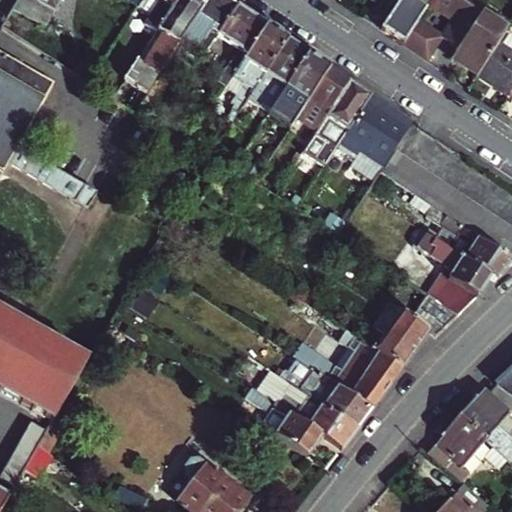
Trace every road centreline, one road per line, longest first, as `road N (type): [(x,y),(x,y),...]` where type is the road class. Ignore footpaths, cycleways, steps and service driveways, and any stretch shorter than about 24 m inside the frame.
road 1 (residential): [(511,153),(279,0)]
road 2 (tertiary): [(327,511),(408,411),(511,305)]
